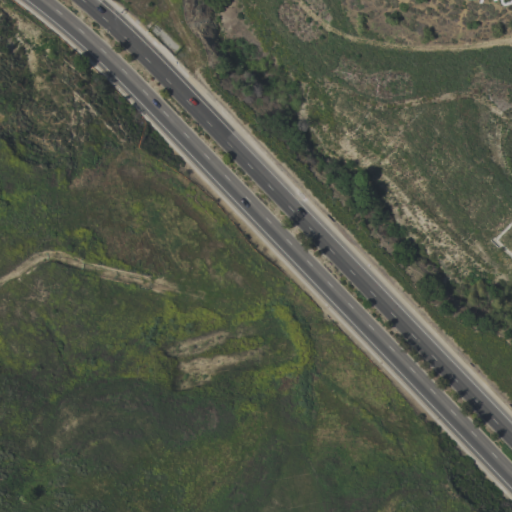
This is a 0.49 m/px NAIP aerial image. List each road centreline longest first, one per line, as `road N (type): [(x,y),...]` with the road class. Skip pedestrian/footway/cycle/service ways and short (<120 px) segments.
road 1 (primary): [(40,0),(130,78),(511,476)]
road 2 (primary): [(511,440),(80,0)]
